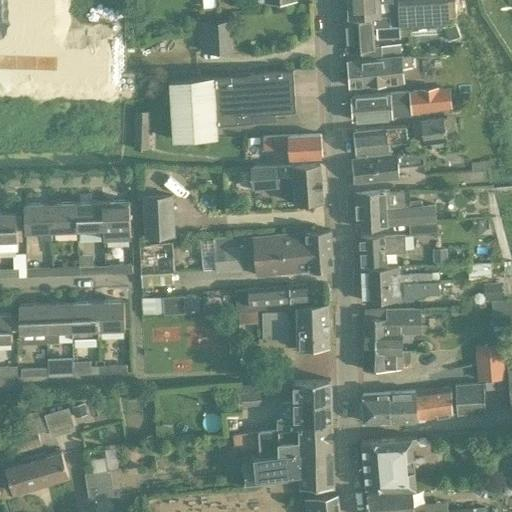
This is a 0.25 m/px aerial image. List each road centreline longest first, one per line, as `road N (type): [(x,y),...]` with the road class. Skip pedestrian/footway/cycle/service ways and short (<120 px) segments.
road 1 (unclassified): [(354,511),(327,0)]
road 2 (residential): [(132,285),(0,290)]
road 3 (residential): [(132,181),(0,185)]
